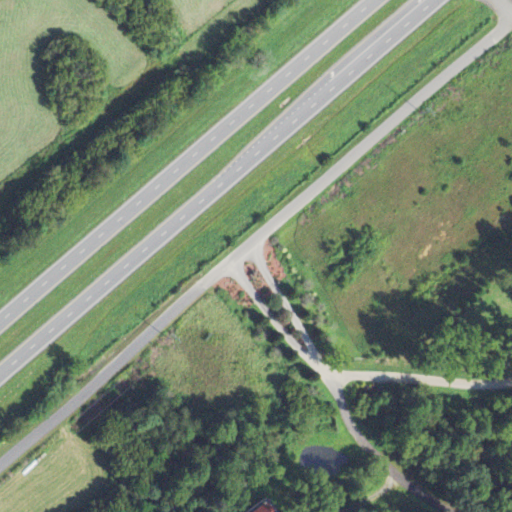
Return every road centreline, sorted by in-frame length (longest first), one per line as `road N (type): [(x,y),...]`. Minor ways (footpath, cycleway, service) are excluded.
road 1 (trunk): [(0,369),(426,0)]
road 2 (trunk): [(371,0),(0,317)]
road 3 (residential): [(332,372),(511,379)]
